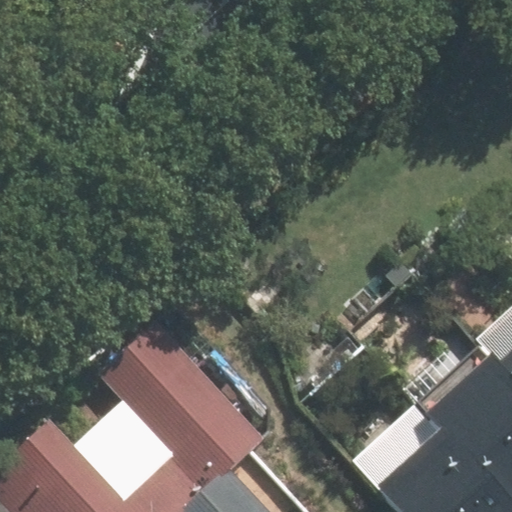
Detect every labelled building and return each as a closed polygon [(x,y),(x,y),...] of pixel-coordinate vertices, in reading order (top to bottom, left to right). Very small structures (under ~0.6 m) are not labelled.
[(0,459),(0,503),(8,511),(182,511),(225,474),(259,444),(152,325),(96,374),(169,456),(118,502),(45,420),(0,459)] [(511,346),(492,364),(511,385),(511,346)] [(511,385),(492,364),(485,356),(423,412),(443,434),(511,509),(511,385)] [(511,511),(511,509),(443,434),(375,496),(389,511),(511,511)] [(259,511),(225,474),(182,511),(259,511)]
